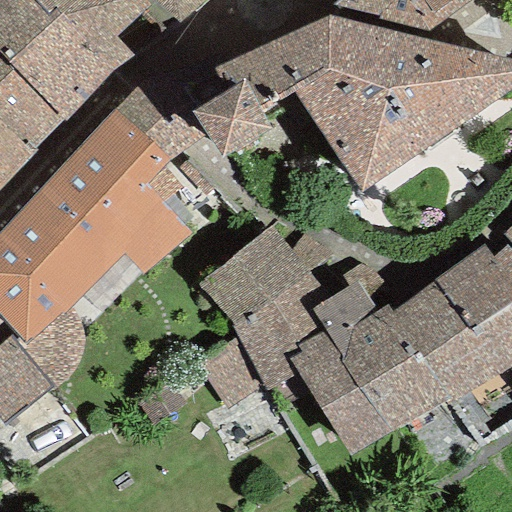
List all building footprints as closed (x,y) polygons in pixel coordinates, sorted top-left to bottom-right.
[(0,0),(0,58),(64,122),(106,77),(34,0),(0,0)] [(34,0),(106,77),(133,55),(115,38),(141,16),(149,10),(139,0),(34,0)] [(139,0),(149,10),(141,16),(163,41),(207,0),(139,0)] [(322,0),(339,18),(419,38),(430,29),(408,0),(322,0)] [(408,0),(430,29),(468,0),(408,0)] [(326,15),(213,69),(223,93),(243,82),(258,109),(292,92),(359,194),(511,86),(511,60),(419,38),(339,18),(326,15)] [(0,188),(64,122),(0,58),(0,188)] [(223,93),(189,111),(206,137),(220,158),(269,129),(258,109),(243,82),(223,93)] [(127,96),(114,110),(168,161),(185,151),(206,137),(189,111),(167,123),(135,87),(127,96)] [(168,161),(114,110),(39,188),(110,266),(123,251),(142,273),(189,231),(161,205),(182,188),(163,167),(168,161)] [(0,230),(0,232),(66,306),(110,266),(39,188),(0,230)] [(511,224),(502,234),(511,243),(511,224)] [(270,225),(197,285),(232,325),(239,337),(263,384),(268,393),(297,374),(288,361),(300,353),(295,346),(323,332),(310,311),(329,297),(309,271),(328,257),(302,235),(291,254),(270,225)] [(66,306),(0,232),(0,317),(14,332),(25,344),(66,306)] [(483,243),(434,281),(496,375),(510,387),(511,385),(511,252),(506,246),(491,257),(483,243)] [(434,281),(390,314),(445,404),(496,375),(434,281)] [(358,283),(329,297),(310,311),(323,332),(295,346),(300,353),(288,361),(297,374),(350,458),(445,404),(390,314),(386,308),(376,313),(358,283)] [(75,316),(66,306),(25,344),(14,332),(0,344),(0,425),(1,427),(44,391),(48,394),(61,385),(66,381),(73,373),(77,367),(80,355),(81,347),(81,336),(78,326),(75,316)] [(263,384),(239,337),(195,365),(224,411),(263,384)]
